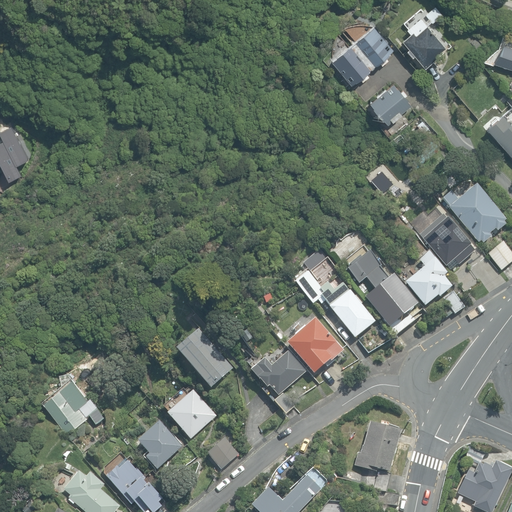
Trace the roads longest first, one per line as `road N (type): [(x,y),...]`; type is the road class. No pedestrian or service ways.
road 1 (residential): [(408,386),(366,387),(263,452),(199,511)]
road 2 (residential): [(408,386),(427,352),(511,307)]
